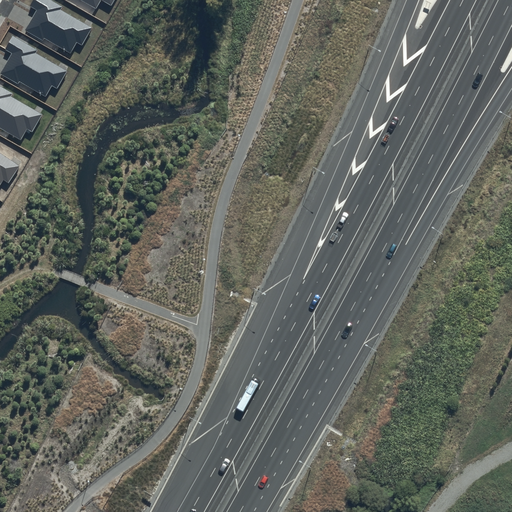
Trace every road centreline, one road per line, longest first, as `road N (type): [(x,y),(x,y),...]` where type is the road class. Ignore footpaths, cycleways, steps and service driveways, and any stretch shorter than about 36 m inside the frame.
road 1 (motorway): [(511,0),(304,397)]
road 2 (motorway): [(282,347),(463,0)]
road 3 (motorway): [(511,77),(304,397)]
road 4 (motorway): [(282,347),(313,235),(411,0)]
road 5 (motorway): [(190,511),(282,347)]
road 6 (motorway): [(304,397),(240,511)]
